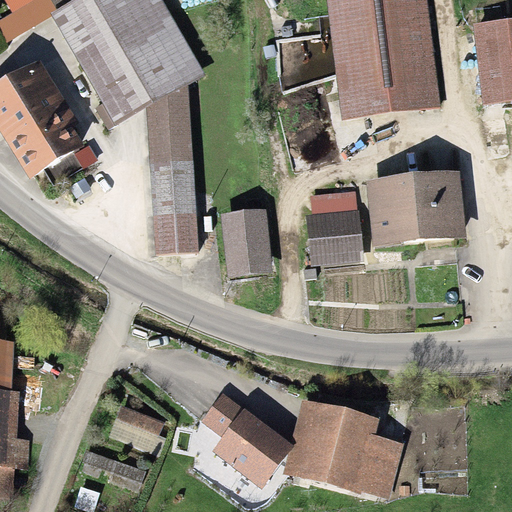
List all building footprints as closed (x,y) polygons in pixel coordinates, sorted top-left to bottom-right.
[(152,0),(76,0),(41,20),(104,133),(138,114),(185,87),(198,80),(152,0)] [(326,0),(342,120),(440,108),(426,0),(326,0)] [(511,28),(474,34),(485,110),(511,106),(511,28)] [(77,154),(29,65),(0,80),(0,157),(16,187),(77,154)] [(192,258),(185,87),(138,114),(146,261),(192,258)] [(455,183),(367,190),(372,254),(461,247),(455,183)] [(353,199),(309,202),(314,269),(357,266),(353,199)] [(264,219),(221,223),(227,284),(270,279),(264,219)] [(8,397),(10,351),(4,351),(5,321),(0,320),(0,469),(26,470),(26,449),(14,448),(15,398),(8,397)] [(379,420),(302,400),(283,473),(388,501),(403,443),(375,435),(379,420)] [(164,423),(121,405),(108,436),(158,457),(166,438),(159,435),(164,423)] [(285,456),(245,422),(214,458),(255,492),(285,456)]
